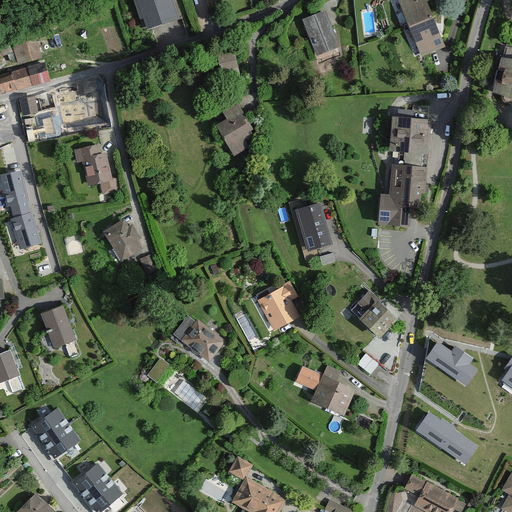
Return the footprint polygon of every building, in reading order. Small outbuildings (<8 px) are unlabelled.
[(134,0),(140,18),(143,17),(146,29),(161,24),(181,17),(175,0),(134,0)] [(427,0),(398,0),(422,55),(446,45),(427,0)] [(328,9),(303,19),(316,55),(338,47),(342,46),(328,9)] [(12,45),(19,64),(43,56),(37,37),(12,45)] [(511,49),(504,48),(500,68),(497,67),(492,89),(503,92),(502,96),(505,99),(511,101),(511,100),(511,49)] [(219,68),(238,67),(237,52),(219,53),(219,68)] [(0,95),(50,79),(44,58),(0,71),(0,95)] [(56,93),(21,99),(24,115),(59,108),(56,93)] [(228,120),(216,127),(235,158),(252,148),(248,142),(260,135),(240,103),(223,113),(228,120)] [(430,119),(391,116),(389,151),(428,154),(430,119)] [(101,143),(75,149),(78,162),(84,161),(89,185),(114,179),(108,151),(103,152),(101,143)] [(425,167),(391,164),(389,194),(379,194),(376,225),(408,227),(410,207),(422,207),(425,167)] [(22,168),(0,173),(0,178),(6,206),(10,205),(27,201),(29,200),(22,168)] [(318,191),(293,198),(307,251),(332,245),(318,191)] [(31,211),(27,201),(10,205),(13,217),(31,211)] [(13,217),(10,218),(19,249),(42,242),(33,211),(31,211),(13,217)] [(125,218),(104,231),(120,259),(142,246),(125,218)] [(334,252),(320,256),(323,265),(337,261),(334,252)] [(293,282),(258,300),(274,330),(301,316),(293,301),(301,297),(293,282)] [(397,318),(369,290),(357,302),(365,310),(357,319),(377,339),(397,318)] [(64,304),(41,312),(54,346),(77,338),(64,304)] [(189,314),(173,334),(209,361),(225,341),(189,314)] [(439,342),(427,358),(466,385),(477,369),(469,364),(473,358),(455,346),(451,351),(439,342)] [(10,348),(0,352),(0,381),(9,378),(13,391),(23,387),(18,375),(20,373),(10,348)] [(368,352),(359,362),(371,373),(381,363),(368,352)] [(171,364),(161,357),(147,374),(157,382),(171,364)] [(511,357),(504,369),(508,371),(502,380),(511,386),(511,357)] [(294,381),(314,389),(320,371),(300,364),(294,381)] [(355,389),(323,375),(311,402),(342,416),(355,389)] [(429,412),(417,430),(465,464),(478,446),(429,412)] [(52,413),(32,426),(55,459),(75,446),(52,413)] [(253,464),(238,456),(230,472),(245,480),(253,464)] [(117,497),(91,469),(74,484),(100,511),(117,497)] [(511,511),(511,471),(502,489),(509,493),(501,506),(511,511)] [(451,511),(459,498),(412,474),(405,488),(419,495),(414,503),(431,511),(451,511)] [(278,511),(286,499),(248,477),(236,498),(246,504),(241,511),(278,511)] [(36,491),(18,509),(20,511),(51,511),(47,507),(50,504),(36,491)] [(350,511),(352,508),(330,499),(326,508),(334,511),(350,511)]
